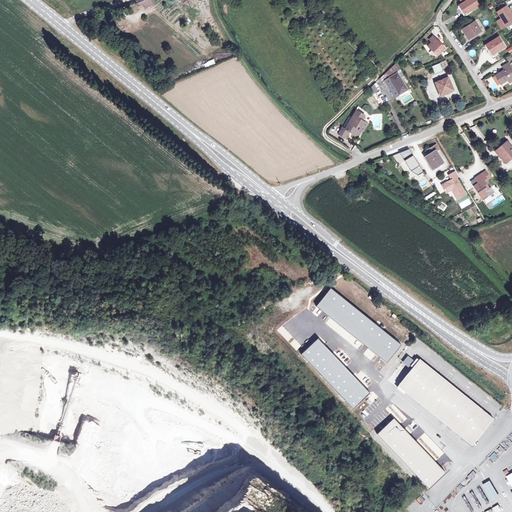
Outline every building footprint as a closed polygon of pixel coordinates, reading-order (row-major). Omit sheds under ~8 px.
[(475,0),(467,0),(459,5),(464,14),(478,5),(475,0)] [(500,10),(497,12),(501,18),(496,21),(501,29),(506,26),(511,22),(511,14),(506,6),(506,7),(500,10)] [(475,21),(462,30),(468,39),(481,31),(475,21)] [(499,37),(486,45),(492,55),(505,47),(499,37)] [(432,42),(428,46),(437,56),(444,48),(440,44),(440,45),(438,42),(435,39),(432,42)] [(445,61),(432,67),(435,73),(442,70),(441,68),(447,66),(445,61)] [(396,62),(386,73),(388,77),(401,69),(396,62)] [(504,70),(495,76),(500,83),(500,84),(507,80),(508,81),(511,79),(511,68),(508,63),(502,67),(504,70)] [(397,73),(389,78),(399,95),(407,90),(397,73)] [(448,77),(435,82),(440,95),(453,90),(448,77)] [(399,95),(389,78),(385,80),(395,97),(399,95)] [(359,107),(356,111),(365,116),(367,112),(359,107)] [(342,127),(338,134),(345,138),(349,132),(350,132),(351,130),(353,131),(352,133),(358,137),(362,131),(360,129),(362,125),(364,122),(362,120),(365,116),(356,111),(345,129),(342,127)] [(511,147),(507,142),(502,146),(503,146),(499,150),(501,152),(498,154),(506,163),(511,157),(511,147)] [(436,145),(426,151),(428,155),(425,157),(432,169),(443,163),(436,151),(439,150),(436,145)] [(409,149),(399,153),(404,161),(411,171),(418,176),(423,172),(409,149)] [(396,162),(397,162),(402,160),(403,162),(404,161),(399,153),(393,156),(396,162)] [(452,180),(442,185),(445,191),(451,188),(452,189),(458,199),(466,195),(456,177),(458,176),(455,171),(449,175),(452,180)] [(483,173),(475,178),(479,183),(474,186),(483,200),(494,192),(491,187),(489,188),(487,184),(489,183),(487,179),(483,173)] [(326,284),(311,302),(379,357),(387,363),(401,346),(326,284)] [(318,341),(302,356),(354,410),(370,394),(318,341)] [(420,359),(407,375),(398,386),(472,446),(483,433),(491,423),(494,419),(442,377),(430,367),(420,359)] [(328,402),(336,393),(322,379),(313,388),(328,402)] [(395,418),(379,433),(432,487),(448,471),(395,418)] [(352,434),(362,447),(370,442),(360,428),(352,434)] [(488,481),(482,485),(492,501),(499,497),(488,481)] [(438,507),(441,511),(455,511),(453,509),(449,511),(443,503),(438,507)]
